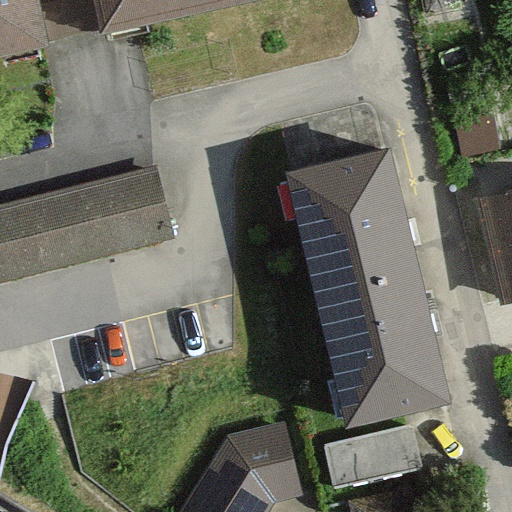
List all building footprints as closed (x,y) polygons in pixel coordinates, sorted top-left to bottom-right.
[(0,0),(0,41),(27,36),(19,0),(0,0)] [(75,0),(81,23),(187,0),(75,0)] [(331,412),(433,387),(374,141),(272,165),(331,412)] [(0,286),(167,245),(148,167),(0,204),(0,286)] [(511,182),(473,190),(495,296),(511,292),(511,182)] [(319,442),(330,488),(416,467),(406,422),(319,442)] [(301,498),(284,423),(222,437),(178,511),(179,511),(268,511),(274,504),(301,498)]
